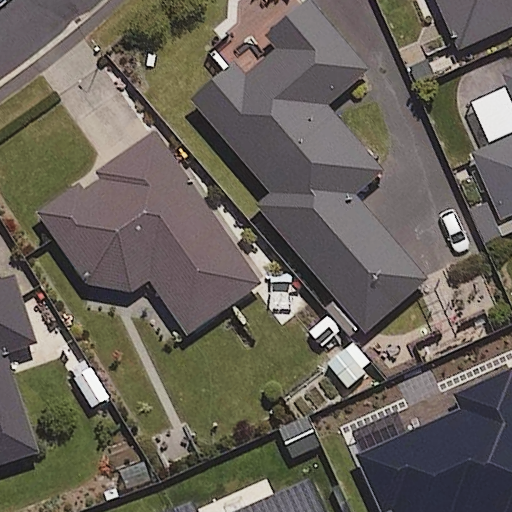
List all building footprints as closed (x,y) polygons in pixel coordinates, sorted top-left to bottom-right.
[(511,0),(438,0),(462,53),(511,30),(511,0)] [(372,77),(313,7),(273,40),(283,52),(250,81),(241,70),(198,107),(277,200),(262,213),(369,338),(429,287),(359,203),(387,179),(330,112),(372,77)] [(511,78),(507,81),(511,92),(511,143),(477,159),(506,223),(511,219),(511,78)] [(263,289),(158,137),(43,217),(93,289),(133,297),(153,284),(191,339),(263,289)] [(0,471),(40,458),(6,359),(38,348),(16,283),(0,288),(0,471)] [(378,365),(354,344),(332,370),(356,391),(378,365)]
